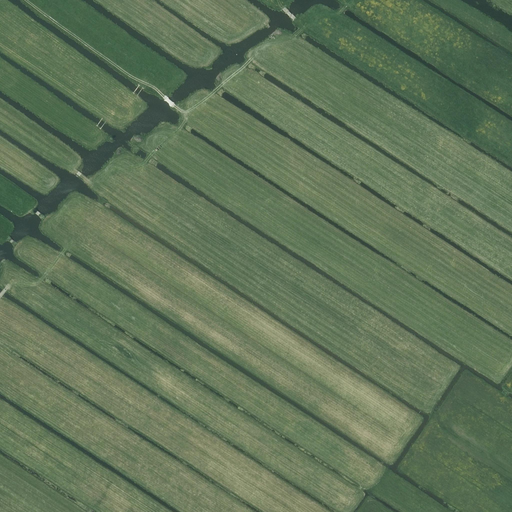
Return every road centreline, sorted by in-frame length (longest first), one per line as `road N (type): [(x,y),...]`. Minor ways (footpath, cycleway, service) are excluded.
road 1 (track): [(359,0),(269,44),(183,113),(184,122),(98,205),(39,281),(11,283),(0,296)]
road 2 (track): [(165,98),(25,0)]
